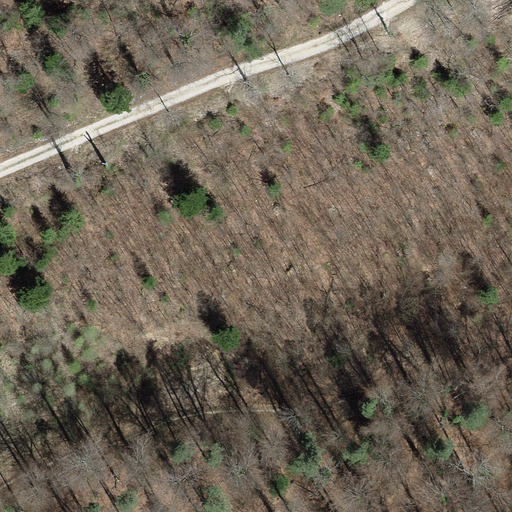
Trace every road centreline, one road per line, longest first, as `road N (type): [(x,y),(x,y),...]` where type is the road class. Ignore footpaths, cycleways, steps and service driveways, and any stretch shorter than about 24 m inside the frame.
road 1 (track): [(0,484),(46,443),(277,416),(511,346)]
road 2 (unclassified): [(406,0),(335,37),(0,168)]
